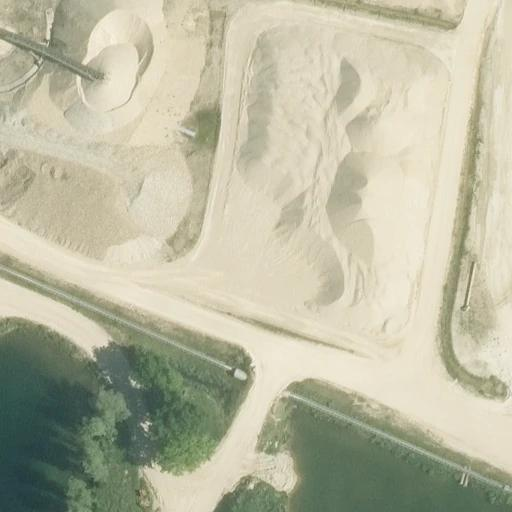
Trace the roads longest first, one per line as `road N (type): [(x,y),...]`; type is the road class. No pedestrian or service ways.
road 1 (track): [(177,511),(109,339),(0,281)]
road 2 (track): [(207,511),(282,345)]
